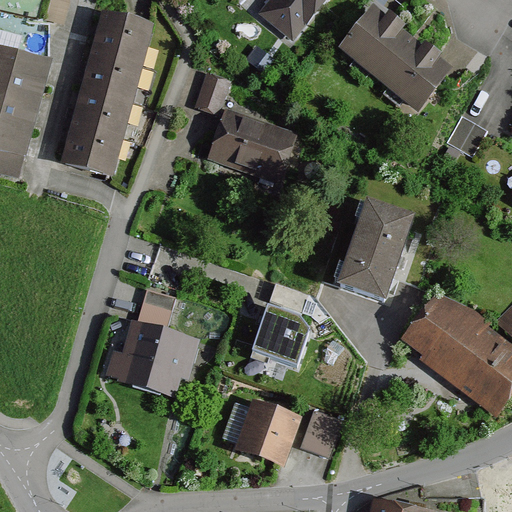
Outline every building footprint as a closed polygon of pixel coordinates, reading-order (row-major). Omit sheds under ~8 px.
[(0,0),(0,8),(36,18),(40,0),(0,0)] [(274,0),(263,14),(293,36),(320,0),(274,0)] [(374,9),(343,47),(417,107),(448,69),(374,9)] [(112,176),(154,26),(104,12),(62,163),(112,176)] [(46,25),(0,14),(0,169),(17,175),(50,61),(45,61),(46,25)] [(219,116),(231,83),(206,74),(194,107),(219,116)] [(284,187),(298,138),(225,117),(211,166),(284,187)] [(487,132),(462,117),(447,144),(473,158),(487,132)] [(384,301),(411,220),(368,205),(340,286),(384,301)] [(69,246),(0,226),(0,327),(42,340),(69,246)] [(511,345),(442,291),(403,341),(497,414),(511,394),(511,345)] [(511,335),(511,303),(496,319),(511,335)] [(295,366),(310,325),(270,312),(256,352),(295,366)] [(198,346),(128,324),(110,379),(181,401),(198,346)] [(284,467),(300,420),(253,403),(236,450),(284,467)] [(316,413),(303,447),(330,458),(343,424),(316,413)] [(430,511),(376,501),(374,511),(430,511)]
